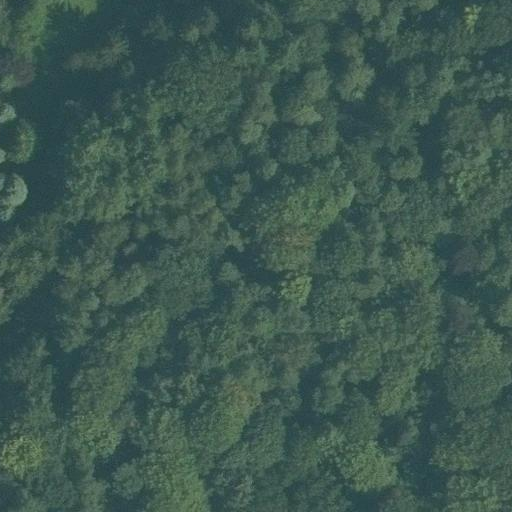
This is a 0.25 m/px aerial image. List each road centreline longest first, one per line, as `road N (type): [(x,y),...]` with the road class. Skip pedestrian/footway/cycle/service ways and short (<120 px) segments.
road 1 (unknown): [(477,0),(84,343),(0,404)]
road 2 (unclassified): [(490,0),(392,84)]
